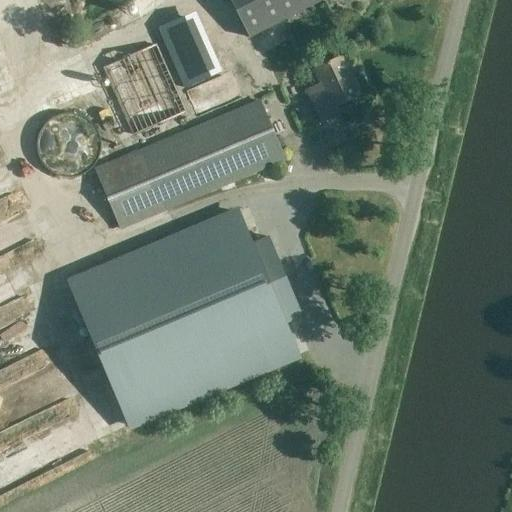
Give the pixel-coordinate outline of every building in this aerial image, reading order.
[(232,0),(249,34),(316,0),(315,0),(232,0)] [(184,88),(210,77),(185,18),(159,29),(184,88)] [(93,46),(112,37),(106,25),(87,35),(93,46)] [(316,29),(297,38),(306,53),(323,44),(316,29)] [(8,52),(12,65),(32,58),(28,45),(8,52)] [(104,68),(133,135),(185,112),(156,46),(104,68)] [(361,95),(343,57),(314,70),(320,84),(306,91),(320,121),(334,114),(331,109),(361,95)] [(118,229),(284,160),(259,101),(94,171),(118,229)] [(60,176),(70,177),(80,175),(88,170),(95,163),(99,154),(100,144),(98,134),(93,126),(86,119),(77,115),(67,114),(57,116),(48,121),(42,128),(38,137),(36,147),(38,157),(44,166),(51,172),(60,176)] [(0,175),(0,202),(11,198),(3,175),(0,175)] [(285,324),(301,318),(267,237),(251,244),(238,213),(69,283),(130,426),(298,356),(285,324)] [(46,354),(34,329),(0,345),(0,366),(4,375),(46,354)]
